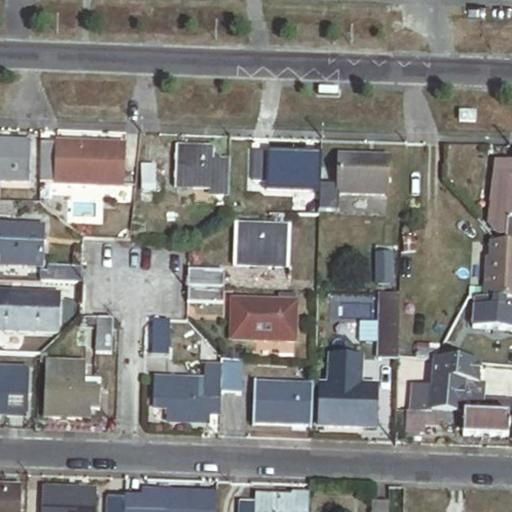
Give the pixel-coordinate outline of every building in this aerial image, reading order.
[(475,116),(461,115),(460,124),(475,125),(475,116)] [(31,146),(0,144),(0,183),(30,185),(31,146)] [(126,150),(41,146),(39,186),(124,190),(126,150)] [(224,182),(227,182),(228,165),(219,165),(220,161),(213,161),(213,152),(175,151),(173,190),(208,191),(208,195),(224,196),(224,182)] [(386,160),(337,158),(336,169),(335,196),(384,198),(386,160)] [(511,168),(492,167),(490,186),(511,171),(511,168)] [(154,169),(141,169),(140,193),(153,193),(154,169)] [(336,169),(319,169),(318,195),(335,196),(336,169)] [(511,171),(490,186),(489,187),(485,227),(496,241),(502,241),(502,247),(511,248),(511,171)] [(42,229),(0,227),(0,265),(40,267),(42,229)] [(233,230),(231,269),(285,271),(287,246),(285,245),(285,237),(270,237),(270,232),(233,230)] [(511,248),(502,247),(489,246),(488,262),(486,262),(482,302),(511,304),(511,248)] [(390,257),(374,257),(374,286),(390,286),(390,257)] [(80,284),(80,270),(47,269),(46,275),(41,275),(41,283),(80,284)] [(184,291),(219,292),(219,276),(184,275),(184,291)] [(218,308),(219,292),(184,291),(183,307),(218,308)] [(57,298),(0,295),(0,333),(56,336),(57,298)] [(392,298),(374,297),(372,367),(390,367),(392,298)] [(511,304),(482,302),(472,301),(469,329),(511,333),(511,304)] [(293,306),(229,304),(228,342),(292,344),(293,306)] [(110,355),(111,322),(95,321),(94,355),(110,355)] [(164,357),(166,324),(149,324),(147,356),(164,357)] [(451,350),(442,349),(434,363),(450,364),(451,350)] [(317,388),(315,430),(360,431),(360,424),(365,424),(370,424),(371,389),(356,388),(357,362),(324,361),(323,388),(317,388)] [(236,396),(237,364),(219,363),(218,396),(236,396)] [(450,364),(434,363),(433,365),(431,389),(430,415),(461,417),(463,388),(476,389),(478,367),(450,364)] [(83,368),(45,367),(43,417),(87,419),(88,411),(98,411),(99,394),(82,394),(83,368)] [(0,417),(26,418),(27,373),(0,372),(0,417)] [(207,415),(217,415),(218,399),(202,398),(202,386),(164,384),(164,381),(151,380),(150,409),(163,410),(163,422),(207,424),(207,415)] [(308,428),(309,388),(250,386),(248,426),(308,428)] [(430,415),(431,389),(412,388),(410,415),(430,415)] [(511,419),(511,404),(481,403),(479,418),(509,420),(511,419)] [(393,444),(404,445),(405,434),(406,414),(394,414),(393,444)] [(410,415),(406,414),(405,434),(424,434),(424,428),(437,429),(436,431),(462,432),(462,436),(508,439),(509,420),(479,418),(461,417),(430,415),(410,415)] [(15,511),(16,491),(0,490),(0,511),(15,511)] [(90,511),(91,495),(38,493),(37,511),(90,511)] [(304,511),(305,497),(287,496),(287,500),(252,499),(252,504),(236,504),(235,511),(304,511)] [(158,511),(213,511),(214,499),(159,497),(158,511)] [(101,511),(119,511),(120,502),(102,501),(101,511)] [(120,502),(119,511),(137,511),(137,502),(120,502)]
